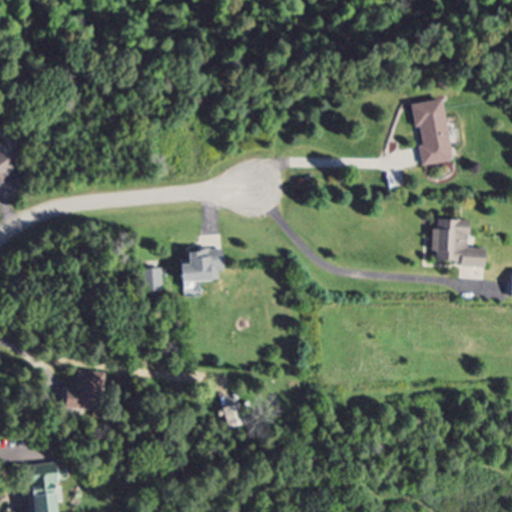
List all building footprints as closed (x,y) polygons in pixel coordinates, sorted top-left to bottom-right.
[(450,164),(440,103),(410,108),(420,169),(450,164)] [(0,182),(13,173),(0,154),(0,182)] [(466,252),(466,225),(431,223),(430,268),(484,270),(485,253),(466,252)] [(173,285),(221,284),(221,254),(182,254),(182,268),(173,268),(173,285)] [(139,273),(139,295),(159,295),(159,273),(139,273)] [(62,393),(61,412),(94,414),(96,376),(78,375),(77,393),(62,393)] [(22,470),(26,511),(53,511),(49,467),(22,470)]
